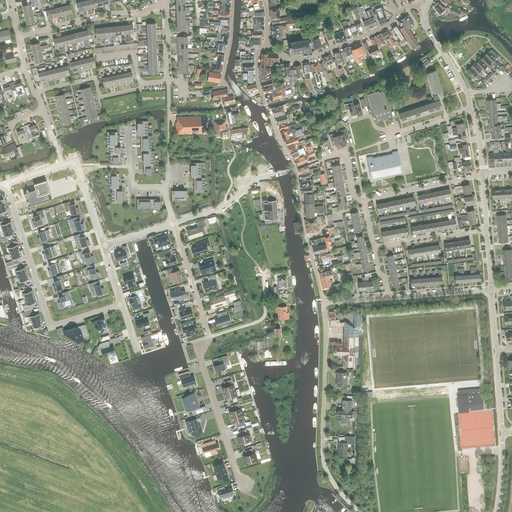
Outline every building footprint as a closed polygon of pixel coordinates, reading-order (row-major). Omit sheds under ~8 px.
[(51,6),(50,2),(49,0),(45,0),(46,3),(48,3),(50,10),(46,11),(48,19),(54,18),(52,9),(51,7),(51,6)] [(88,0),(87,0),(82,1),(85,10),(91,8),(88,0)] [(95,0),(88,0),(91,8),(97,7),(95,0)] [(261,0),(253,3),(254,7),(249,8),(249,11),(264,8),(261,0)] [(78,11),(85,10),(82,1),(76,3),(78,11)] [(230,3),(221,3),(219,3),(219,6),(221,6),(221,11),(230,12),(230,3)] [(443,7),(439,3),(434,7),(440,14),(443,11),(446,14),(449,12),(444,7),(443,7)] [(24,12),(32,10),(31,4),(29,4),(22,6),(24,12)] [(64,6),(66,15),(73,13),(70,4),(64,6)] [(60,16),(66,15),(64,6),(58,8),(60,16)] [(377,16),(380,24),(387,21),(384,13),(383,13),(383,12),(384,11),(382,6),(381,6),(375,9),(375,8),(374,8),(372,9),(374,15),(376,14),(377,16)] [(459,17),(462,11),(453,7),(451,12),(459,17)] [(54,18),(60,16),(58,8),(52,9),(54,18)] [(279,23),(294,20),(301,19),(299,13),(291,15),(291,17),(280,19),(279,15),(281,15),(280,8),(270,9),(271,20),(272,20),(273,24),(279,23)] [(364,10),(372,28),(377,26),(373,17),(372,14),(373,14),(372,9),(365,12),(365,10),(364,10)] [(366,30),(372,28),(364,10),(362,12),(365,20),(363,22),(366,30)] [(347,23),(349,27),(353,36),(358,33),(354,25),(350,14),(348,16),(350,21),(347,23)] [(405,37),(408,41),(411,47),(418,43),(408,29),(414,25),(408,15),(404,18),(402,19),(402,20),(398,22),(402,28),(400,29),(404,37),(405,37)] [(34,17),(25,18),(27,25),(35,23),(34,17)] [(213,25),(223,25),(228,26),(229,26),(229,23),(230,23),(230,21),(229,21),(229,17),(228,17),(219,17),(219,22),(213,22),(213,25)] [(264,30),(264,19),(254,19),(254,20),(250,20),(250,21),(254,21),(254,31),(264,30)] [(353,36),(349,27),(347,23),(346,20),(340,23),(342,27),(345,25),(345,27),(347,27),(347,28),(343,29),(347,39),(352,37),(351,36),(353,36)] [(287,23),(282,23),(281,23),(281,24),(281,30),(282,30),(287,30),(287,28),(288,28),(288,26),(295,25),(294,21),(287,22),(287,23)] [(354,25),(358,33),(364,31),(360,22),(354,25)] [(276,41),(281,41),(281,39),(283,38),(283,36),(283,32),(282,33),(282,30),(281,30),(281,24),(280,24),(280,25),(272,26),(272,30),(272,33),(273,37),(276,37),(276,41)] [(217,38),(221,38),(222,34),(222,33),(229,33),(229,26),(228,26),(223,25),(222,29),(220,29),(220,33),(217,33),(217,38)] [(397,31),(400,30),(396,25),(391,28),(392,29),(396,35),(398,33),(397,31)] [(86,42),(89,42),(88,39),(92,38),(90,29),(84,31),(86,42)] [(8,30),(0,32),(0,41),(10,39),(8,30)] [(337,43),(346,39),(343,30),(333,34),(337,43)] [(385,39),(391,35),(388,30),(381,34),(384,40),(385,39)] [(399,40),(404,37),(400,30),(397,31),(398,33),(396,35),(399,40)] [(80,41),(83,40),(84,43),(86,42),(84,31),(77,33),(80,41)] [(328,42),(334,40),(331,32),(325,34),(328,42)] [(74,45),(77,45),(76,42),(80,41),(77,33),(71,34),(74,45)] [(67,44),(71,43),(72,46),(74,45),(71,34),(65,36),(67,44)] [(227,43),(229,34),(222,34),(221,38),(217,38),(212,38),(212,42),(217,42),(227,43)] [(312,39),(315,48),(319,47),(321,47),(320,46),(321,46),(317,34),(308,37),(309,40),(312,39)] [(380,47),(386,43),(380,34),(374,37),(375,38),(380,47)] [(385,39),(384,40),(386,42),(386,43),(393,56),(396,55),(391,46),(395,43),(392,38),(393,37),(391,35),(385,39)] [(61,46),(62,49),(65,48),(64,45),(67,44),(65,36),(59,37),(61,46)] [(55,47),(61,46),(59,37),(53,39),(55,47)] [(260,47),(261,37),(257,37),(257,38),(252,38),(251,47),(260,47)] [(402,44),(408,41),(405,37),(404,37),(399,40),(400,42),(398,43),(400,45),(402,44)] [(290,53),(306,51),(308,50),(310,49),(311,47),(311,45),(311,43),(310,42),(309,40),(307,39),(305,39),(288,42),(289,46),(290,53)] [(226,47),(227,43),(217,42),(216,49),(213,48),(209,48),(209,50),(216,51),(223,52),(225,52),(226,47)] [(44,48),(43,46),(40,47),(39,43),(31,45),(32,51),(44,48)] [(357,64),(362,62),(359,56),(365,53),(360,43),(350,47),(357,64)] [(368,50),(370,56),(379,52),(376,45),(369,49),(368,47),(365,48),(366,50),(368,50)] [(347,67),(350,65),(348,60),(350,59),(350,57),(353,56),(349,47),(342,50),(343,51),(341,52),(347,67)] [(42,55),(41,52),(44,51),(44,48),(32,51),(34,57),(42,55)] [(490,50),(489,51),(485,56),(492,63),(496,68),(498,69),(499,70),(502,67),(498,62),(497,63),(494,60),(499,56),(493,50),(492,50),(491,50),(490,50)] [(6,51),(0,52),(0,55),(0,57),(5,56),(6,63),(15,61),(13,54),(7,55),(6,51)] [(225,52),(223,52),(216,51),(215,56),(217,56),(216,66),(213,66),(212,71),(221,72),(223,64),(223,61),(225,52)] [(333,54),(335,59),(337,64),(341,62),(343,65),(344,64),(339,51),(338,52),(333,54)] [(242,62),(254,62),(254,56),(249,56),(249,54),(245,54),(245,52),(240,52),(240,59),(240,62),(241,62),(242,62)] [(88,58),(90,68),(96,66),(94,57),(89,58),(88,54),(86,55),(87,58),(88,58)] [(261,65),(266,66),(272,67),(272,64),(272,60),(278,60),(278,55),(268,55),(268,54),(261,54),(261,65)] [(335,64),(333,60),(331,54),(322,58),(325,67),(326,66),(327,69),(331,67),(332,69),(336,67),(335,64)] [(42,55),(34,57),(35,63),(44,61),(42,55)] [(88,58),(87,58),(87,59),(84,60),(83,56),(80,56),(81,60),(82,60),(84,69),(90,68),(88,58)] [(490,65),(492,63),(485,56),(480,60),(487,67),(490,69),(492,67),(490,65)] [(82,60),(81,60),(78,61),(77,57),(74,58),(75,61),(76,61),(78,71),(84,69),(82,60)] [(76,61),(75,61),(75,62),(72,62),(71,58),(69,59),(70,63),(72,72),(78,71),(76,61)] [(428,60),(426,58),(422,62),(423,63),(421,65),(421,66),(419,67),(422,72),(424,70),(423,69),(431,63),(429,60),(428,60)] [(485,69),(487,67),(480,60),(476,64),(475,63),(482,70),(484,73),(487,70),(485,69)] [(247,70),(253,70),(254,70),(254,62),(242,62),(242,65),(242,72),(247,72),(247,70)] [(304,73),(305,79),(309,78),(308,72),(311,71),(309,62),(302,64),(304,73)] [(62,67),(64,77),(70,75),(68,66),(64,67),(63,63),(61,63),(60,64),(61,67),(62,67)] [(321,71),(320,67),(319,67),(318,63),(314,64),(311,65),(310,65),(312,73),(316,88),(323,86),(322,82),(319,72),(321,71)] [(480,72),(482,70),(475,63),(471,67),(480,76),(482,74),(480,72)] [(62,67),(61,67),(61,68),(58,69),(57,64),(54,65),(55,69),(56,69),(58,78),(64,77),(62,67)] [(291,86),(291,84),(291,77),(290,64),(281,65),(278,65),(278,64),(276,64),(275,70),(282,70),(283,78),(281,78),(281,81),(281,82),(282,86),(291,86)] [(260,65),(260,81),(266,80),(266,79),(269,79),(272,79),(272,77),(273,77),(273,72),(274,72),(275,68),(270,68),(266,67),(266,66),(261,65),(260,65)] [(291,84),(293,84),(295,84),(294,81),(297,81),(296,77),(300,76),(303,76),(301,65),(293,66),(293,68),(291,68),(291,77),(292,78),(291,78),(291,84)] [(56,69),(55,69),(52,70),(51,66),(48,66),(49,70),(50,70),(52,80),(58,78),(56,69)] [(50,70),(49,70),(49,71),(46,71),(45,67),(43,68),(44,72),(46,81),(52,80),(50,70)] [(478,78),(480,76),(471,67),(466,71),(473,79),(476,76),(478,78)] [(44,72),(40,73),(39,69),(37,69),(38,73),(40,83),(46,81),(44,72)] [(126,73),(128,83),(134,82),(132,72),(128,73),(127,69),(124,70),(125,73),(126,73)] [(126,73),(125,73),(122,74),(121,70),(118,71),(119,75),(120,75),(122,84),(128,83),(126,73)] [(247,70),(247,72),(247,73),(242,73),(243,79),(247,79),(247,82),(253,82),(253,70),(247,70)] [(429,79),(438,76),(436,70),(427,73),(429,79)] [(120,75),(119,75),(116,75),(115,72),(112,72),(113,76),(114,76),(116,85),(122,84),(120,75)] [(219,83),(221,74),(209,72),(208,81),(219,83)] [(114,76),(113,76),(110,77),(109,73),(106,74),(107,77),(108,77),(110,87),(116,85),(114,76)] [(108,77),(107,77),(104,78),(103,74),(100,75),(101,76),(101,78),(101,79),(102,79),(104,88),(110,87),(108,77)] [(431,88),(440,85),(438,76),(429,79),(431,88)] [(263,89),(272,87),(272,86),(271,80),(267,80),(267,81),(260,83),(262,89),(263,89)] [(11,83),(13,89),(16,88),(18,96),(25,93),(21,82),(17,84),(16,82),(11,83)] [(11,90),(13,89),(11,83),(7,85),(7,87),(3,89),(7,100),(13,97),(11,90)] [(250,94),(258,91),(256,84),(246,87),(248,91),(249,93),(250,94)] [(440,85),(431,88),(433,94),(432,94),(434,99),(437,98),(438,98),(437,93),(443,91),(440,85)] [(293,94),(291,87),(291,86),(282,86),(283,97),(293,94)] [(82,95),(91,93),(90,87),(80,89),(81,94),(77,94),(78,97),(82,96),(82,95)] [(271,92),(273,100),(279,98),(278,93),(279,93),(278,92),(277,92),(274,93),(273,90),(272,91),(272,87),(263,89),(263,90),(264,94),(271,92)] [(228,96),(227,89),(210,93),(212,99),(213,99),(214,101),(219,100),(218,98),(228,96)] [(380,93),(379,90),(367,94),(373,115),(374,115),(377,123),(392,118),(384,91),(380,93)] [(273,101),(273,100),(271,92),(264,94),(267,102),(273,101)] [(55,96),(56,102),(66,100),(65,99),(65,96),(69,95),(68,93),(64,94),(55,96)] [(82,95),(82,96),(83,99),(79,100),(79,103),(83,102),(83,101),(93,99),(91,93),(82,95)] [(226,103),(234,101),(233,96),(222,99),(223,104),(226,103)] [(67,106),(67,105),(66,102),(70,101),(69,98),(65,99),(66,100),(56,102),(57,108),(67,106)] [(83,101),(83,102),(84,105),(80,106),(81,109),(84,108),(84,107),(94,105),(93,99),(83,101)] [(435,111),(442,109),(439,100),(432,102),(435,111)] [(428,114),(435,111),(432,102),(425,105),(428,114)] [(356,114),(354,105),(351,106),(349,103),(344,105),(346,110),(349,110),(351,115),(356,114)] [(354,105),(356,114),(362,112),(359,103),(354,105)] [(68,112),(68,111),(67,108),(71,107),(71,104),(67,105),(67,106),(57,108),(59,114),(68,112)] [(84,107),(84,108),(85,111),(82,112),(82,114),(86,114),(86,113),(96,111),(94,105),(84,107)] [(422,116),(428,114),(425,105),(419,107),(422,116)] [(274,117),(285,114),(283,106),(271,109),(274,117)] [(415,118),(422,116),(419,107),(412,109),(415,118)] [(408,120),(415,118),(412,109),(405,111),(408,120)] [(70,117),(69,113),(73,113),(72,110),(68,111),(68,112),(59,114),(60,120),(70,117)] [(86,113),(86,114),(87,117),(83,118),(83,120),(88,119),(97,117),(96,111),(86,113)] [(405,111),(398,114),(401,123),(408,120),(405,111)] [(229,123),(233,122),(232,119),(234,118),(234,119),(240,118),(239,113),(233,114),(234,116),(232,116),(231,112),(227,112),(229,123)] [(277,125),(281,124),(292,120),(291,114),(274,118),(277,125)] [(60,120),(62,126),(71,123),(70,119),(74,118),(74,116),(70,117),(60,120)] [(207,117),(201,117),(201,116),(177,117),(177,122),(176,123),(176,134),(183,134),(192,133),(192,130),(198,130),(198,133),(202,133),(202,132),(208,131),(207,117)] [(226,128),(225,126),(225,121),(214,122),(214,129),(215,129),(216,137),(221,137),(221,138),(220,130),(226,130),(226,128)] [(287,123),(278,126),(280,131),(289,128),(289,130),(300,126),(300,123),(299,122),(295,123),(296,124),(288,126),(287,123)] [(452,132),(465,130),(463,123),(456,124),(456,128),(452,129),(451,126),(447,126),(448,133),(452,132)] [(30,138),(33,137),(33,138),(40,135),(35,125),(30,126),(30,124),(25,126),(30,138)] [(30,139),(30,138),(25,126),(20,128),(21,130),(17,132),(21,143),(30,139)] [(248,133),(247,128),(230,130),(231,139),(237,138),(244,137),(244,134),(248,133)] [(289,130),(289,128),(280,131),(281,135),(283,135),(285,141),(285,140),(296,136),(303,133),(302,128),(291,132),(292,133),(290,133),(289,130)] [(338,135),(341,144),(346,142),(344,137),(348,136),(345,129),(340,131),(341,134),(338,135)] [(465,130),(452,132),(453,136),(458,135),(458,139),(466,137),(465,130)] [(341,144),(338,135),(335,136),(333,134),(329,135),(331,142),(334,141),(336,146),(341,144)] [(287,146),(298,142),(296,136),(285,140),(287,146)] [(298,142),(287,146),(287,147),(289,152),(296,149),(294,147),(298,145),(297,143),(299,142),(298,142)] [(16,148),(15,143),(1,149),(4,157),(14,153),(17,159),(20,157),(19,155),(23,154),(19,146),(16,148)] [(469,156),(467,145),(461,146),(458,146),(460,154),(462,154),(463,157),(469,156)] [(290,153),(293,160),(299,158),(306,154),(306,153),(303,147),(290,153)] [(309,160),(307,157),(314,153),(313,150),(308,153),(306,153),(306,154),(299,158),(293,160),(297,166),(309,160)] [(372,156),(366,157),(371,180),(388,177),(402,174),(402,173),(398,151),(392,152),(392,153),(374,157),(372,158),(372,156)] [(332,166),(332,170),(330,170),(331,172),(333,172),(336,172),(341,171),(340,164),(332,166)] [(315,168),(309,169),(308,165),(298,169),(299,173),(311,171),(311,170),(317,169),(317,167),(316,168),(315,168)] [(312,171),(311,171),(299,173),(299,174),(300,180),(311,178),(310,175),(312,174),(312,171)] [(313,185),(313,183),(312,180),(312,179),(300,181),(301,187),(313,185)] [(35,187),(23,191),(28,207),(52,199),(49,193),(50,193),(47,184),(46,180),(43,181),(34,184),(35,187)] [(301,194),(313,193),(313,188),(316,188),(316,185),(313,185),(301,187),(301,194)] [(471,192),(469,185),(454,188),(455,189),(456,193),(459,193),(458,191),(463,190),(464,194),(471,192)] [(313,193),(301,194),(305,194),(305,202),(314,202),(314,196),(314,197),(316,197),(316,196),(324,196),(324,192),(313,193)] [(460,198),(461,201),(465,200),(465,204),(466,204),(467,206),(471,206),(471,203),(473,203),(472,196),(460,198)] [(70,201),(63,203),(66,210),(69,209),(71,216),(80,213),(78,207),(76,208),(74,204),(71,205),(70,201)] [(278,219),(276,201),(268,201),(268,203),(262,204),(263,211),(264,220),(269,220),(278,219)] [(348,208),(346,202),(342,203),(338,203),(339,207),(337,207),(337,210),(348,208)] [(34,221),(32,221),(34,227),(43,224),(41,218),(44,217),(42,210),(36,212),(37,215),(33,216),(34,221)] [(462,219),(475,216),(474,210),(466,211),(467,215),(464,215),(457,216),(458,219),(462,219)] [(462,219),(458,219),(458,220),(459,226),(463,225),(462,222),(465,221),(468,221),(469,224),(476,223),(475,216),(462,219)] [(75,217),(68,219),(71,226),(74,225),(75,230),(76,232),(85,229),(83,223),(81,224),(79,220),(78,220),(76,221),(75,218),(75,217)] [(319,231),(317,217),(304,219),(306,234),(307,234),(319,231)] [(0,224),(2,231),(12,228),(10,222),(6,223),(5,220),(0,221),(0,224)] [(206,226),(205,220),(196,223),(198,227),(187,230),(189,239),(203,234),(200,226),(201,226),(202,227),(206,226)] [(14,234),(12,228),(2,231),(4,237),(14,234)] [(40,237),(37,238),(39,242),(50,239),(48,233),(49,233),(48,229),(38,233),(40,237)] [(334,239),(339,238),(340,238),(339,229),(330,231),(330,234),(331,234),(333,233),(334,237),(331,238),(332,240),(334,239)] [(80,234),(73,235),(78,249),(90,245),(88,239),(86,240),(84,236),(81,237),(80,234)] [(170,243),(167,235),(161,237),(160,237),(153,240),(155,244),(157,243),(159,247),(161,246),(162,250),(170,247),(169,247),(168,244),(170,243)] [(317,239),(311,240),(314,254),(320,252),(327,250),(325,241),(324,237),(317,239)] [(194,256),(203,254),(208,252),(206,246),(209,245),(208,239),(195,243),(196,247),(192,248),(193,252),(192,252),(193,256),(194,256)] [(10,247),(7,248),(9,254),(19,251),(18,245),(17,245),(13,246),(12,242),(8,243),(10,247)] [(45,253),(42,254),(44,259),(56,256),(53,246),(43,249),(45,253)] [(123,250),(114,253),(117,261),(127,257),(126,253),(128,252),(126,246),(122,247),(123,250)] [(19,251),(9,254),(11,260),(21,256),(19,251)] [(81,251),(78,252),(81,259),(82,258),(84,258),(86,263),(86,264),(95,261),(93,255),(91,256),(89,252),(82,254),(81,251)] [(171,258),(171,256),(170,253),(164,255),(165,260),(167,266),(176,263),(174,257),(171,258)] [(327,263),(326,258),(321,259),(320,258),(315,259),(317,266),(327,263)] [(214,271),(212,266),(214,265),(212,259),(205,262),(206,265),(200,267),(202,275),(209,273),(210,273),(213,272),(213,271),(216,271),(216,270),(214,271)] [(50,269),(48,270),(49,276),(62,272),(58,262),(49,265),(50,269)] [(16,277),(27,273),(25,268),(20,269),(20,266),(19,266),(14,268),(16,277)] [(399,270),(398,266),(395,267),(389,269),(390,275),(397,273),(396,270),(399,270)] [(86,267),(83,268),(86,275),(89,274),(91,280),(100,277),(98,271),(96,272),(94,268),(87,270),(86,267)] [(175,271),(174,268),(166,271),(168,276),(172,275),(174,283),(182,281),(181,277),(180,274),(179,270),(175,271)] [(320,278),(329,276),(332,275),(331,269),(323,271),(318,272),(320,278)] [(27,273),(16,277),(18,283),(28,279),(27,273)] [(132,274),(123,277),(125,284),(127,283),(129,288),(135,286),(134,281),(135,281),(132,274)] [(55,286),(53,286),(54,292),(65,288),(63,282),(65,282),(63,275),(56,277),(57,280),(54,281),(55,286)] [(212,291),(218,289),(215,282),(218,281),(216,275),(208,277),(209,281),(203,283),(205,292),(212,290),(212,291)] [(320,278),(323,289),(328,288),(327,288),(331,287),(330,283),(330,281),(329,279),(330,279),(329,276),(320,278)] [(279,288),(287,288),(286,278),(278,278),(279,288)] [(339,283),(339,281),(337,282),(337,284),(333,285),(334,293),(341,292),(340,283),(339,283)] [(95,282),(89,284),(91,291),(92,290),(94,290),(96,295),(96,296),(105,293),(103,288),(101,288),(99,284),(96,285),(95,282)] [(183,299),(187,297),(185,291),(181,291),(179,287),(174,288),(174,290),(170,291),(172,298),(178,298),(179,302),(183,300),(183,299)] [(130,299),(129,299),(130,302),(129,302),(130,303),(131,306),(132,305),(133,309),(136,308),(138,308),(140,307),(141,307),(141,306),(140,302),(139,302),(141,301),(139,297),(143,295),(141,289),(135,291),(136,295),(132,296),(133,297),(131,297),(130,298),(130,299)] [(32,290),(22,294),(24,300),(34,296),(32,290)] [(234,295),(232,290),(233,290),(223,292),(223,293),(224,293),(225,295),(210,300),(211,303),(211,304),(213,309),(212,309),(218,307),(217,307),(221,306),(227,305),(227,304),(226,304),(224,298),(234,295)] [(60,302),(58,302),(59,308),(72,304),(68,291),(61,293),(62,296),(59,297),(60,302)] [(34,296),(24,300),(26,305),(36,302),(34,296)] [(186,310),(185,306),(184,306),(178,308),(180,312),(179,312),(181,320),(186,318),(186,319),(190,318),(190,317),(193,316),(191,309),(186,310)] [(287,313),(286,306),(277,307),(278,315),(280,315),(280,319),(289,319),(288,312),(287,313)] [(227,315),(226,311),(216,314),(217,317),(215,318),(217,327),(222,325),(222,326),(226,325),(225,324),(230,323),(228,315),(227,315)] [(29,323),(31,323),(31,322),(41,319),(39,313),(27,317),(29,323)] [(144,317),(135,320),(137,328),(149,324),(147,317),(150,316),(149,313),(143,314),(144,317)] [(102,333),(102,334),(108,332),(104,318),(91,322),(95,326),(95,325),(100,327),(102,333)] [(31,322),(31,323),(33,328),(43,325),(41,319),(31,322)] [(354,337),(358,338),(359,331),(344,321),(344,337),(354,337)] [(189,326),(188,323),(181,325),(183,333),(185,332),(186,334),(187,337),(191,336),(191,335),(198,333),(195,324),(189,326)] [(88,336),(85,325),(63,331),(64,334),(70,336),(74,335),(75,339),(76,339),(76,340),(77,341),(78,341),(79,341),(80,341),(83,340),(82,337),(88,336)] [(152,341),(159,339),(157,333),(141,338),(142,338),(143,343),(143,345),(144,349),(144,348),(144,349),(154,346),(152,341)] [(343,345),(335,345),(335,355),(342,356),(342,355),(343,355),(343,367),(353,367),(354,337),(344,337),(343,345)] [(111,354),(111,357),(116,355),(113,346),(109,347),(108,345),(109,345),(108,341),(100,344),(97,347),(98,348),(101,347),(102,349),(101,349),(103,357),(111,354)] [(213,365),(215,372),(225,369),(223,362),(229,361),(227,355),(217,358),(219,364),(213,365)] [(352,377),(353,369),(347,369),(347,373),(346,373),(337,372),(337,386),(346,386),(346,377),(352,377)] [(180,380),(181,380),(183,387),(196,383),(193,375),(190,377),(189,375),(190,375),(189,371),(178,375),(180,380)] [(224,394),(235,390),(233,385),(231,380),(223,382),(224,386),(225,385),(226,387),(222,388),(224,394)] [(459,412),(468,411),(484,409),(482,389),(458,391),(459,412)] [(235,390),(224,394),(226,399),(229,398),(230,400),(229,400),(230,403),(238,401),(236,396),(235,390)] [(188,398),(182,399),(186,410),(188,409),(189,410),(199,407),(197,402),(195,403),(194,400),(196,399),(194,393),(187,395),(188,398)] [(343,411),(338,411),(338,416),(339,416),(339,422),(341,422),(341,423),(342,424),(343,424),(344,424),(344,423),(345,422),(347,422),(347,416),(356,417),(356,412),(351,411),(351,401),(343,401),(343,411)] [(229,412),(231,417),(242,414),(240,408),(239,409),(238,404),(231,406),(232,409),(233,409),(233,411),(229,412)] [(244,420),(242,414),(231,417),(233,423),(237,422),(237,423),(236,424),(237,427),(244,425),(243,420),(244,420)] [(190,427),(191,432),(192,435),(198,435),(199,434),(199,432),(202,431),(199,423),(196,424),(194,420),(195,419),(194,419),(186,422),(188,428),(190,427)] [(241,436),(238,437),(239,443),(244,442),(245,445),(251,444),(250,440),(248,434),(247,434),(246,430),(239,432),(240,435),(241,435),(241,436)] [(339,442),(338,455),(347,455),(347,445),(354,445),(354,437),(345,437),(344,442),(339,442)] [(218,443),(216,444),(215,440),(201,444),(201,445),(204,453),(203,453),(203,454),(210,451),(211,455),(216,454),(216,453),(215,450),(219,448),(218,444),(218,443)] [(247,454),(247,455),(244,457),(245,462),(256,459),(254,453),(253,453),(252,449),(245,451),(246,454),(247,454)] [(213,466),(218,480),(223,478),(223,476),(227,475),(225,470),(224,470),(224,469),(225,468),(224,466),(223,467),(222,463),(223,463),(213,466)] [(218,492),(220,499),(234,495),(234,494),(234,495),(232,488),(232,487),(225,489),(224,487),(218,489),(219,491),(218,492)]
